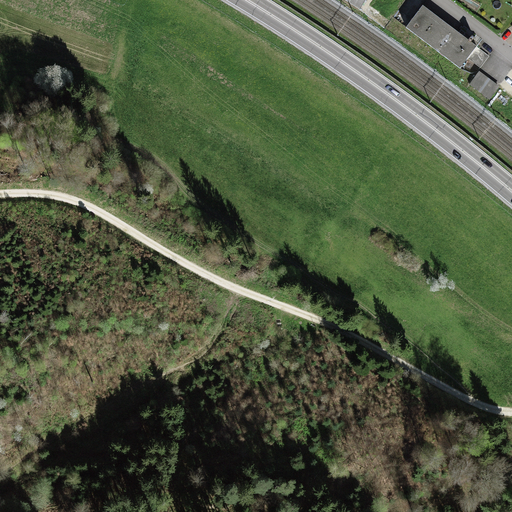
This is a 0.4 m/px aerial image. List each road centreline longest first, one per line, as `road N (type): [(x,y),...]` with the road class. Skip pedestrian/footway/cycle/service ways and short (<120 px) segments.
road 1 (track): [(475,401),(356,337),(239,290),(80,202),(0,193)]
road 2 (trunk): [(247,0),(511,191)]
